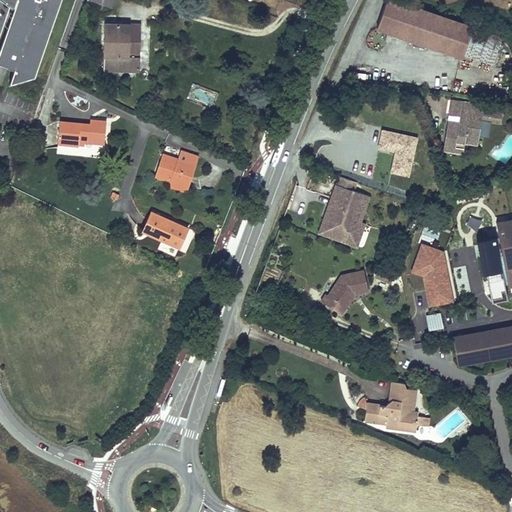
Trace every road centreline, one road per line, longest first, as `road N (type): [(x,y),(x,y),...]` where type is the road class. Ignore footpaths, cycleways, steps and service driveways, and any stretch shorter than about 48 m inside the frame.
road 1 (secondary): [(268,183),(348,0)]
road 2 (secondary): [(204,356),(268,183)]
road 3 (unclassified): [(0,410),(42,449),(119,480)]
road 4 (residential): [(268,183),(146,125)]
